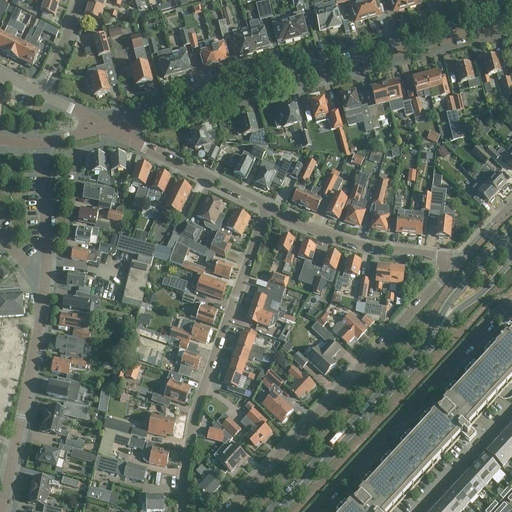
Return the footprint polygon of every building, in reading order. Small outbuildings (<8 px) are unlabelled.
[(45,0),(29,0),(36,2),(36,3),(43,5),(41,13),(54,17),(58,4),(45,0)] [(90,0),(89,5),(103,9),(106,0),(90,0)] [(296,6),(296,9),(304,6),(302,0),(292,0),(294,7),(296,6)] [(368,20),(363,3),(356,5),(354,0),(342,0),(344,4),(349,3),(352,14),(352,13),(355,23),(368,20)] [(363,3),(368,20),(381,16),(378,6),(376,0),(370,0),(371,1),(363,3)] [(406,8),(404,0),(389,0),(390,2),(391,2),(394,12),(406,8)] [(404,0),(406,8),(419,5),(418,0),(404,0)] [(268,1),(261,3),(266,20),(273,18),(268,1)] [(0,21),(1,22),(9,6),(1,2),(0,2),(0,21)] [(260,22),(266,20),(261,3),(255,5),(260,22)] [(336,11),(329,13),(326,3),(322,4),(325,14),(324,15),(328,31),(340,27),(336,11)] [(328,31),(324,15),(325,14),(322,4),(313,7),(315,13),(314,13),(320,32),(328,30),(328,31)] [(103,9),(89,5),(85,16),(99,21),(103,9)] [(308,18),(304,6),(296,9),(297,13),(298,14),(293,15),(294,20),(287,21),(292,39),(301,37),(300,35),(306,34),(302,20),(308,18)] [(166,17),(181,13),(180,9),(161,15),(164,24),(168,23),(166,17)] [(229,9),(222,10),(225,21),(227,28),(233,26),(229,9)] [(12,30),(16,23),(21,12),(20,12),(15,10),(12,16),(7,26),(9,27),(9,28),(12,30)] [(287,21),(279,24),(278,19),(271,21),(277,42),(282,40),(283,42),(292,39),(287,21)] [(227,28),(225,21),(218,23),(223,42),(230,40),(227,28)] [(28,48),(22,62),(32,67),(40,50),(38,45),(37,44),(46,26),(41,23),(37,30),(28,48)] [(257,32),(249,35),(254,54),(262,51),(262,49),(268,48),(261,25),(255,26),(257,32)] [(0,51),(1,52),(12,30),(8,28),(7,28),(3,35),(0,33),(0,51)] [(183,48),(190,46),(187,32),(186,32),(185,28),(179,30),(180,34),(179,34),(183,48)] [(191,51),(199,49),(195,35),(193,29),(186,30),(187,32),(190,46),(191,51)] [(5,54),(11,57),(18,43),(14,40),(17,32),(12,30),(1,52),(5,54)] [(18,43),(11,57),(18,61),(18,60),(22,62),(28,48),(37,30),(36,32),(31,30),(27,37),(23,45),(18,43)] [(239,58),(254,54),(249,35),(241,37),(239,31),(232,33),(239,58)] [(112,64),(104,35),(93,38),(96,47),(84,50),(86,57),(98,54),(99,57),(102,56),(104,66),(112,64)] [(151,83),(144,57),(142,49),(149,47),(147,42),(145,35),(139,37),(139,36),(130,38),(138,67),(132,68),(132,69),(126,70),(128,79),(134,78),(137,87),(151,83)] [(149,47),(151,57),(158,55),(154,40),(147,42),(149,47)] [(211,48),(217,66),(224,64),(224,63),(229,61),(224,44),(211,48)] [(217,66),(211,48),(198,52),(203,69),(209,67),(209,69),(217,66)] [(181,57),(173,59),(178,78),(185,76),(184,74),(190,72),(188,63),(189,62),(185,49),(179,51),(181,57)] [(164,79),(170,78),(171,80),(178,78),(173,59),(165,61),(163,55),(157,57),(161,70),(162,70),(164,79)] [(503,80),(502,73),(501,73),(497,58),(490,59),(489,58),(486,59),(485,61),(483,61),(487,77),(496,75),(498,81),(503,80)] [(105,72),(114,70),(112,64),(104,66),(96,68),(96,69),(88,71),(91,80),(87,81),(89,88),(92,87),(95,96),(96,96),(97,98),(102,97),(103,94),(109,92),(105,80),(107,79),(105,72)] [(469,88),(475,87),(480,85),(479,79),(475,81),(473,74),(472,74),(470,65),(456,69),(460,84),(468,82),(469,88)] [(429,90),(431,97),(432,100),(451,95),(446,77),(439,79),(438,73),(425,76),(429,90)] [(429,90),(425,76),(412,79),(416,94),(423,92),(425,99),(431,97),(429,90)] [(401,100),(397,83),(391,85),(389,83),(385,84),(384,86),(388,103),(391,113),(403,110),(405,117),(413,115),(410,101),(402,103),(401,100)] [(384,86),(383,87),(381,85),(377,86),(377,88),(371,90),(375,107),(368,109),(373,131),(380,129),(378,122),(380,121),(379,119),(384,117),(381,105),(388,103),(384,86)] [(503,87),(506,97),(511,95),(511,88),(511,85),(503,87)] [(366,133),(373,131),(368,109),(360,111),(358,103),(357,103),(354,93),(349,95),(348,93),(342,95),(343,96),(341,96),(346,113),(347,120),(346,120),(348,127),(363,123),(366,133)] [(453,98),(456,112),(464,110),(461,96),(453,98)] [(337,129),(333,113),(328,115),(327,108),(326,109),(323,99),(310,102),(316,122),(329,119),(331,131),(337,129)] [(412,101),(417,119),(423,117),(418,99),(412,101)] [(294,133),(297,132),(302,150),(311,147),(307,132),(301,134),(299,124),(294,106),(279,110),(284,128),(292,126),(294,133)] [(453,141),(463,139),(456,111),(446,114),(453,141)] [(333,113),(337,129),(344,156),(350,156),(342,128),(338,112),(333,113)] [(255,147),(267,148),(263,131),(257,132),(253,117),(247,118),(246,117),(242,118),(241,120),(240,120),(242,128),(236,129),(238,137),(244,136),(252,134),(253,137),(250,138),(249,146),(255,147)] [(195,150),(203,148),(205,154),(208,155),(207,158),(214,161),(219,150),(212,147),(210,146),(208,139),(206,140),(204,130),(198,131),(196,131),(194,131),(193,133),(191,133),(191,134),(187,135),(188,141),(193,140),(195,150)] [(472,152),(485,165),(490,159),(477,146),(472,152)] [(261,161),(265,153),(268,148),(267,148),(255,147),(253,151),(251,154),(250,156),(244,153),(234,174),(235,175),(235,176),(239,178),(240,177),(245,180),(253,164),(255,159),(261,161)] [(511,147),(506,153),(501,149),(497,153),(495,151),(494,151),(490,148),(485,153),(495,162),(500,157),(506,163),(511,168),(511,147)] [(413,153),(402,156),(404,165),(415,162),(413,153)] [(125,155),(123,156),(122,154),(118,154),(117,156),(112,156),(112,165),(111,165),(111,178),(117,178),(117,172),(125,171),(125,155)] [(105,156),(99,156),(98,155),(93,155),(93,156),(91,156),(92,172),(100,172),(100,177),(99,177),(97,183),(110,187),(109,177),(106,177),(106,166),(105,166),(105,156)] [(304,167),(298,180),(307,184),(316,164),(307,160),(304,167)] [(298,180),(304,167),(292,162),(291,165),(285,162),(278,177),(270,172),(272,166),(261,161),(258,168),(262,170),(255,185),(261,187),(261,189),(264,190),(266,190),(267,190),(271,182),(281,187),(287,174),(290,176),(289,178),(297,181),(298,179),(298,180)] [(360,162),(356,170),(364,174),(368,166),(360,162)] [(139,187),(134,201),(144,204),(149,188),(145,186),(151,170),(145,168),(145,166),(139,164),(139,166),(137,165),(131,182),(140,185),(139,187)] [(332,191),(337,179),(342,167),(341,166),(339,169),(339,168),(337,172),(333,170),(331,176),(330,176),(321,195),(329,199),(332,191)] [(493,199),(497,194),(476,174),(473,171),(472,172),(466,166),(462,170),(477,184),(473,189),(488,204),(489,203),(490,204),(494,200),(493,199)] [(476,174),(497,194),(506,185),(492,172),(488,176),(487,174),(485,176),(480,171),(476,174)] [(149,188),(144,204),(145,201),(148,202),(151,203),(154,203),(156,202),(155,200),(159,202),(158,203),(162,205),(166,196),(164,195),(167,189),(165,188),(170,179),(165,177),(164,175),(161,174),(159,174),(158,174),(152,189),(149,188),(150,188),(149,188)] [(388,217),(387,216),(389,207),(383,206),(390,181),(378,178),(371,208),(370,214),(374,215),(371,229),(385,231),(388,217)] [(337,179),(332,191),(337,193),(342,182),(337,179)] [(363,212),(357,210),(364,191),(363,191),(365,185),(356,181),(354,188),(353,187),(349,201),(347,207),(350,208),(345,222),(359,226),(363,212)] [(177,182),(169,199),(161,214),(170,218),(172,212),(178,215),(191,190),(177,182)] [(402,185),(401,194),(413,195),(414,186),(402,185)] [(86,186),(85,191),(83,191),(82,196),(84,198),(83,199),(99,202),(98,208),(108,210),(110,204),(105,203),(107,196),(113,197),(114,191),(102,189),(102,188),(96,187),(95,188),(86,186)] [(313,187),(310,195),(304,208),(305,209),(305,210),(308,212),(310,211),(316,214),(322,201),(315,198),(319,190),(313,187)] [(304,208),(310,195),(298,189),(292,202),(297,205),(298,207),(301,208),(303,208),(304,208)] [(431,195),(429,213),(439,214),(436,237),(449,238),(450,229),(453,229),(454,216),(454,213),(453,212),(452,210),(450,209),(444,208),(446,191),(431,189),(431,195)] [(429,213),(431,195),(422,194),(420,212),(429,213)] [(326,215),(327,215),(326,217),(336,222),(337,220),(344,206),(346,201),(335,196),(333,200),(332,200),(329,206),(330,206),(326,215)] [(220,216),(225,207),(206,197),(196,217),(207,222),(204,227),(215,232),(217,227),(219,228),(224,218),(220,216)] [(81,209),(81,210),(78,212),(78,215),(80,217),(79,222),(95,226),(94,229),(108,232),(110,226),(96,223),(98,213),(81,209)] [(121,224),(123,215),(109,211),(107,220),(121,224)] [(225,258),(230,247),(226,245),(229,239),(232,233),(241,237),(250,219),(234,211),(225,229),(221,227),(210,250),(225,258)] [(408,236),(410,219),(403,219),(404,212),(398,211),(397,218),(396,233),(402,233),(401,235),(408,236)] [(410,219),(408,236),(415,236),(415,235),(421,235),(423,221),(423,214),(417,213),(411,213),(410,219)] [(173,251),(179,237),(187,222),(188,220),(181,217),(172,235),(173,235),(168,246),(167,249),(173,251)] [(195,245),(196,245),(203,230),(187,222),(179,237),(195,245)] [(85,228),(84,230),(77,229),(75,242),(96,246),(97,238),(98,230),(85,228)] [(134,240),(145,243),(147,235),(137,232),(134,240)] [(145,243),(134,240),(119,236),(117,245),(116,249),(117,249),(116,251),(138,257),(137,264),(150,268),(151,268),(153,259),(156,247),(145,243)] [(297,248),(291,246),(294,240),(292,240),(293,239),(288,237),(288,238),(282,236),(277,250),(286,254),(283,263),(285,264),(282,274),(288,277),(291,266),(292,266),(297,248)] [(153,259),(182,268),(202,276),(205,270),(184,262),(188,250),(208,259),(209,264),(211,265),(210,267),(215,269),(214,275),(229,280),(233,268),(218,262),(212,260),(215,254),(196,245),(195,245),(179,237),(173,251),(167,249),(156,246),(156,247),(153,259)] [(309,246),(309,244),(306,243),(304,244),(303,244),(298,258),(305,260),(298,282),(313,287),(317,269),(310,266),(314,256),(312,256),(315,248),(309,246)] [(98,253),(101,253),(108,255),(110,247),(109,247),(100,245),(98,253)] [(110,247),(108,255),(112,256),(115,255),(116,251),(117,249),(116,249),(110,247)] [(101,253),(98,253),(90,251),(89,253),(74,249),(71,260),(87,263),(87,262),(96,264),(97,259),(99,259),(101,253)] [(317,269),(313,287),(314,288),(311,294),(321,297),(326,282),(329,275),(327,275),(329,270),(335,272),(340,257),(339,256),(339,255),(334,254),(334,255),(328,253),(321,270),(317,269)] [(354,260),(354,261),(348,260),(346,266),(345,266),(343,275),(342,279),(339,278),(338,282),(337,282),(335,292),(341,293),(342,286),(347,287),(350,277),(357,278),(360,263),(359,262),(359,261),(358,261),(358,260),(357,260),(356,260),(355,260),(354,260)] [(150,268),(137,264),(132,263),(127,284),(145,289),(150,268)] [(388,286),(390,268),(378,267),(375,290),(381,290),(381,285),(388,286)] [(390,268),(388,286),(390,286),(389,292),(401,294),(401,293),(404,270),(390,268)] [(78,293),(89,296),(91,290),(83,289),(84,282),(87,282),(88,278),(85,278),(85,276),(69,273),(67,286),(80,288),(78,293)] [(269,281),(286,288),(289,279),(272,273),(269,281)] [(221,301),(226,286),(202,277),(197,292),(221,301)] [(164,279),(161,286),(184,294),(187,284),(171,278),(170,281),(164,279)] [(366,300),(369,280),(360,279),(357,298),(366,300)] [(286,288),(269,281),(265,291),(283,298),(286,288)] [(145,289),(127,284),(122,305),(140,310),(145,289)] [(269,316),(282,320),(294,324),(296,319),(284,315),(284,316),(271,311),(269,308),(271,302),(280,305),(283,298),(265,291),(258,289),(251,309),(263,314),(269,316)] [(88,303),(96,304),(97,299),(76,293),(75,299),(65,297),(62,311),(80,314),(87,315),(88,303)] [(0,318),(23,317),(22,294),(0,295),(0,318)] [(193,305),(196,298),(184,295),(182,301),(193,305)] [(212,326),(217,312),(196,304),(191,319),(212,326)] [(386,308),(382,307),(366,305),(364,315),(373,317),(373,319),(379,320),(379,321),(384,322),(386,308)] [(261,319),(263,314),(251,309),(247,322),(257,326),(259,326),(262,327),(264,320),(261,319)] [(324,320),(327,316),(323,313),(316,322),(322,328),(327,323),(324,320)] [(72,337),(78,339),(89,341),(90,335),(83,333),(83,332),(84,332),(85,323),(87,323),(88,320),(78,318),(62,315),(60,326),(74,329),(72,337)] [(350,315),(343,322),(341,324),(339,323),(337,325),(334,328),(332,331),(334,334),(338,336),(347,344),(356,334),(360,338),(366,331),(350,315)] [(136,320),(128,319),(126,327),(134,329),(136,320)] [(188,344),(189,344),(191,340),(206,345),(211,330),(189,323),(185,321),(181,331),(172,328),(169,338),(171,339),(188,344)] [(312,329),(316,334),(321,328),(317,324),(312,329)] [(237,349),(264,358),(271,360),(275,354),(267,351),(266,351),(252,346),(256,334),(244,330),(242,336),(239,335),(234,348),(237,349)] [(353,501),(342,511),(391,511),(462,436),(465,439),(469,442),(471,440),(471,441),(474,437),(476,435),(472,431),(469,429),(511,382),(511,331),(510,330),(441,405),(444,407),(440,411),(439,411),(438,412),(437,410),(357,496),(360,498),(356,502),(355,502),(354,503),(353,501)] [(140,337),(141,335),(135,334),(126,357),(160,369),(164,358),(136,349),(137,348),(139,349),(139,348),(153,353),(164,356),(167,347),(140,337)] [(78,339),(72,337),(72,338),(65,337),(64,339),(58,338),(57,340),(55,340),(53,347),(56,348),(55,350),(62,351),(61,354),(66,355),(65,358),(87,364),(90,365),(93,356),(82,353),(82,356),(76,354),(79,339),(78,339)] [(168,346),(185,352),(188,344),(171,339),(168,346)] [(329,343),(321,351),(318,348),(307,361),(324,377),(335,364),(330,359),(332,356),(333,357),(339,351),(329,343)] [(233,361),(245,365),(247,360),(253,362),(254,360),(262,363),(264,358),(237,349),(233,361)] [(201,359),(185,354),(183,360),(181,360),(182,358),(180,357),(177,365),(196,372),(201,359)] [(302,369),(308,363),(298,354),(292,359),(302,369)] [(87,364),(65,358),(61,357),(60,361),(52,360),(50,370),(51,371),(52,372),(51,373),(67,377),(70,365),(85,369),(87,364)] [(229,373),(241,377),(245,365),(233,361),(233,362),(230,361),(226,370),(229,371),(229,373)] [(133,380),(138,367),(130,363),(125,377),(133,380)] [(294,386),(289,391),(299,400),(308,391),(309,392),(315,386),(302,375),(301,376),(293,368),(289,374),(297,381),(293,385),(294,386)] [(256,382),(260,384),(266,373),(261,371),(256,382)] [(278,389),(283,384),(269,371),(264,377),(278,389)] [(241,377),(229,373),(224,385),(237,389),(241,377)] [(269,391),(273,386),(266,379),(262,384),(269,391)] [(80,384),(73,383),(67,381),(65,381),(64,387),(50,384),(48,396),(66,400),(68,395),(78,397),(80,384)] [(184,406),(190,389),(170,381),(164,399),(184,406)] [(110,393),(102,391),(98,412),(107,413),(110,393)] [(274,394),(270,398),(263,406),(276,418),(277,417),(282,422),(291,412),(287,408),(288,406),(279,397),(278,398),(274,394)] [(155,410),(157,404),(148,401),(146,407),(155,410)] [(254,416),(259,411),(249,403),(245,408),(254,416)] [(45,420),(62,424),(64,416),(86,421),(88,410),(64,405),(63,410),(50,407),(48,414),(46,413),(45,420)] [(153,415),(148,435),(166,438),(166,436),(173,437),(176,422),(170,421),(170,418),(153,415)] [(233,439),(241,430),(229,419),(225,423),(222,420),(218,424),(221,427),(233,439)] [(62,424),(45,420),(43,427),(45,427),(44,433),(68,439),(69,434),(60,432),(62,424)] [(264,441),(271,434),(258,421),(249,431),(250,433),(245,438),(255,447),(262,439),(264,441)] [(113,422),(110,431),(131,437),(134,427),(113,422)] [(105,430),(97,457),(114,462),(116,456),(111,455),(114,443),(116,433),(105,430)] [(511,457),(511,442),(505,435),(496,444),(511,459),(511,457)] [(145,441),(132,438),(130,448),(142,452),(145,441)] [(73,450),(82,452),(84,442),(77,440),(77,443),(66,441),(65,447),(73,450)] [(169,453),(154,449),(155,445),(147,443),(143,462),(146,462),(146,463),(149,464),(149,465),(166,469),(169,453)] [(241,466),(247,460),(235,448),(233,450),(227,444),(222,449),(228,455),(221,464),(231,473),(237,466),(238,466),(240,465),(241,466)] [(511,459),(496,444),(487,454),(502,468),(511,459)] [(65,461),(67,454),(53,450),(52,452),(42,449),(40,456),(39,455),(37,461),(39,462),(38,463),(56,468),(58,460),(65,461)] [(97,457),(82,452),(73,450),(70,458),(95,465),(97,457)] [(114,462),(97,457),(94,470),(143,483),(146,470),(114,462)] [(476,466),(491,480),(499,472),(484,458),(476,466)] [(491,480),(476,466),(469,474),(484,488),(491,480)] [(220,489),(215,484),(219,480),(209,470),(194,486),(198,490),(203,496),(202,497),(207,502),(220,489)] [(484,488),(469,474),(462,481),(460,480),(477,496),(484,488)] [(491,483),(499,490),(507,481),(499,474),(491,483)] [(29,491),(48,495),(50,487),(58,488),(59,483),(33,478),(32,484),(30,484),(29,491)] [(77,490),(79,483),(63,478),(61,485),(77,490)] [(477,496),(460,480),(452,488),(469,504),(477,496)] [(469,504),(452,488),(446,495),(445,495),(445,496),(462,511),(469,504)] [(108,505),(110,495),(91,489),(88,499),(108,505)] [(55,504),(49,503),(47,503),(48,495),(29,491),(27,497),(29,498),(28,504),(44,507),(42,511),(61,511),(62,511),(54,509),(55,504)] [(508,495),(505,492),(500,497),(503,500),(508,495)] [(461,511),(462,511),(445,496),(444,496),(445,496),(438,504),(446,511),(461,511)] [(165,511),(165,506),(163,505),(163,498),(154,498),(154,497),(140,497),(140,504),(146,504),(146,511),(162,511),(163,511),(165,511)] [(490,508),(493,511),(498,505),(495,503),(490,508)]
